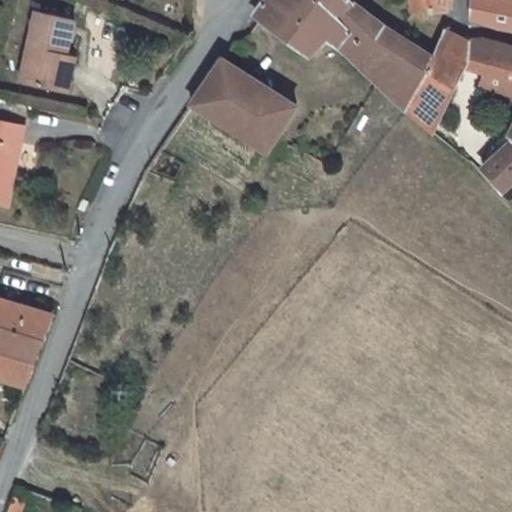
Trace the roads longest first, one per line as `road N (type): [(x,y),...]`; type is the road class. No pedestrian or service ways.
road 1 (unclassified): [(86,258),(115,181),(232,0)]
road 2 (unclassified): [(0,485),(86,258)]
